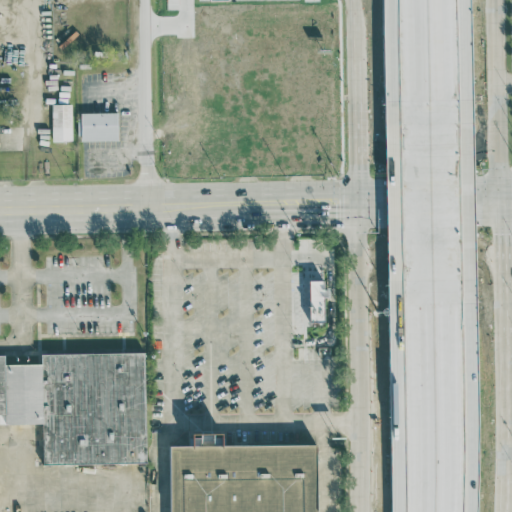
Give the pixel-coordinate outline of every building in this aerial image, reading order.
[(72,103),(52,103),(52,141),(72,141),(72,103)] [(81,140),(118,139),(117,111),(81,112),(81,140)] [(324,297),(330,296),(330,287),(324,287),(324,279),(309,280),(310,321),(324,320),(324,297)] [(41,352),(144,350),(147,463),(43,465),(42,423),(41,363),(41,352)] [(42,423),(5,424),(5,413),(4,364),(41,363),(42,423)] [(170,445),(170,511),(316,511),(316,444),(224,445),(224,433),(193,434),(193,445),(170,445)]
